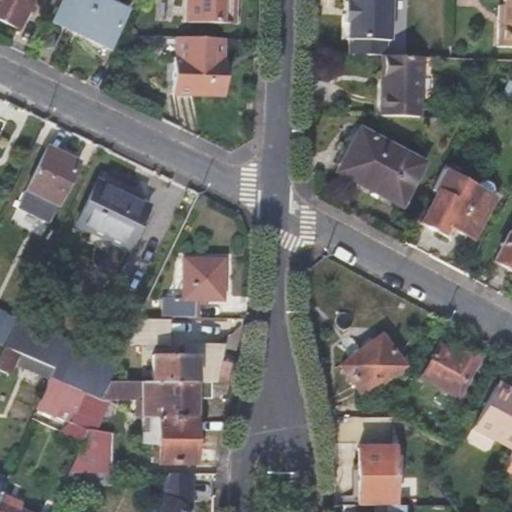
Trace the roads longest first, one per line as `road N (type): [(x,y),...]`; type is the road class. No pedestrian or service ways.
road 1 (residential): [(0,69),(276,202)]
road 2 (residential): [(276,202),(511,327)]
road 3 (residential): [(284,0),(276,202)]
road 4 (residential): [(308,511),(309,466),(271,316)]
road 5 (residential): [(271,316),(237,471),(238,511)]
